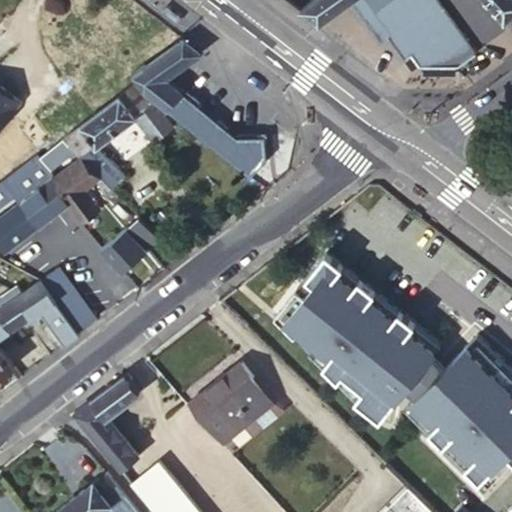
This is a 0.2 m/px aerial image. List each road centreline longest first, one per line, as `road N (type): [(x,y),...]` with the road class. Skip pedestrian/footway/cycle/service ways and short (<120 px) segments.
road 1 (residential): [(382,123),(0,424)]
road 2 (primary): [(382,123),(224,0)]
road 3 (primary): [(511,227),(417,149)]
